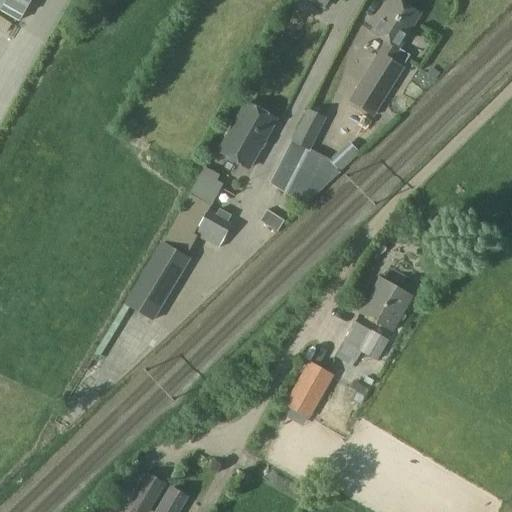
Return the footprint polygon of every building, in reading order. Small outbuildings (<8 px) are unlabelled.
[(0,0),(0,14),(15,21),(27,0),(0,0)] [(373,117),(410,54),(398,48),(418,15),(394,0),(391,0),(372,32),(387,41),(349,102),(373,117)] [(265,121),(240,107),(221,141),(246,154),(265,121)] [(311,150),(327,118),(309,109),(270,185),(285,195),(308,149),(311,150)] [(341,170),(343,168),(360,152),(350,142),(331,161),(341,170)] [(167,240),(189,254),(198,237),(219,248),(232,223),(228,221),(231,216),(218,210),(216,214),(208,210),(223,183),(218,181),(221,175),(206,167),(167,240)] [(265,219),(260,230),(278,238),(283,227),(265,219)] [(424,221),(415,222),(415,231),(424,231),(424,221)] [(159,243),(124,305),(152,322),(189,261),(159,243)] [(392,331),(412,297),(378,280),(359,312),(392,331)] [(356,323),(340,352),(357,362),(362,352),(373,332),(356,323)] [(377,361),(389,341),(373,332),(362,352),(377,361)] [(308,419),(335,375),(312,362),(286,405),(308,419)] [(139,511),(145,511),(163,484),(147,474),(128,505),(139,511)] [(176,511),(185,497),(171,489),(157,511),(176,511)]
